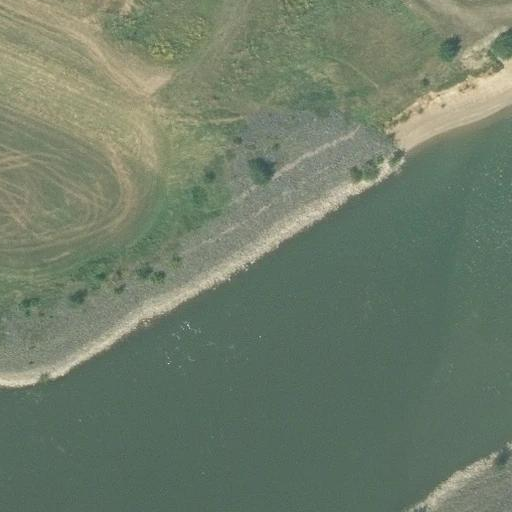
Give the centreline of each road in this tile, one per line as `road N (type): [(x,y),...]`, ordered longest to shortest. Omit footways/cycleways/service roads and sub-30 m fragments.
road 1 (track): [(241,0),(194,83),(19,0)]
road 2 (track): [(361,110),(511,17)]
